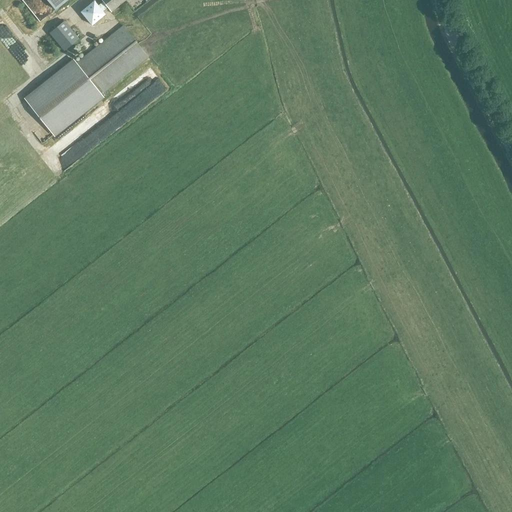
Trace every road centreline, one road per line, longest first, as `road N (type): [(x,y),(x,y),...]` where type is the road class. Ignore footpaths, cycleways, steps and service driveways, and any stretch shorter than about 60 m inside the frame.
road 1 (track): [(511,423),(340,93),(318,0)]
road 2 (unclassified): [(511,151),(441,0)]
